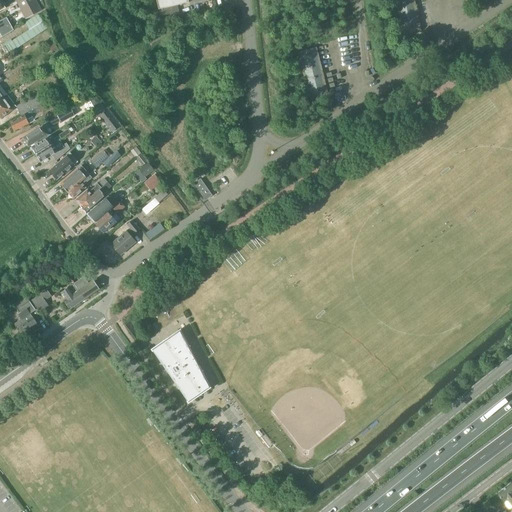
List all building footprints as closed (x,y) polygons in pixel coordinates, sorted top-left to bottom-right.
[(16,0),(21,9),(35,1),(34,0),(16,0)] [(189,3),(188,0),(156,0),(159,10),(189,3)] [(395,0),(403,35),(420,31),(413,0),(395,0)] [(35,1),(21,9),(27,19),(40,11),(35,1)] [(38,15),(25,24),(30,31),(12,42),(11,40),(3,45),(3,44),(0,45),(0,60),(9,54),(47,29),(38,15)] [(7,18),(0,21),(0,32),(2,37),(14,29),(7,18)] [(316,48),(298,53),(310,98),(327,93),(316,48)] [(66,71),(56,77),(63,89),(73,82),(66,71)] [(21,115),(45,102),(40,93),(16,107),(21,115)] [(0,117),(1,119),(5,116),(13,110),(11,108),(14,105),(6,94),(0,98),(0,117)] [(61,114),(62,113),(61,111),(56,113),(49,101),(32,110),(32,111),(25,115),(9,123),(13,132),(35,121),(34,120),(44,116),(47,121),(57,116),(61,114)] [(100,105),(92,110),(95,115),(103,110),(100,105)] [(107,112),(101,116),(108,126),(105,128),(110,135),(119,128),(107,112)] [(50,127),(60,122),(64,120),(61,114),(57,116),(47,121),(50,127)] [(29,147),(49,135),(43,126),(23,138),(29,147)] [(62,139),(70,133),(68,129),(59,135),(62,139)] [(36,155),(60,140),(58,137),(54,139),(52,135),(31,147),(36,155)] [(57,152),(56,149),(55,148),(62,144),(60,140),(36,155),(40,162),(52,155),(57,152)] [(56,161),(70,149),(66,143),(56,149),(57,152),(52,155),(56,161)] [(136,158),(141,154),(136,147),(131,151),(136,158)] [(103,151),(91,162),(95,168),(108,157),(103,151)] [(116,152),(105,161),(109,166),(121,156),(117,151),(116,152)] [(56,180),(78,162),(70,153),(49,171),(56,180)] [(143,166),(148,162),(141,154),(136,158),(143,166)] [(153,169),(147,163),(139,170),(145,177),(153,169)] [(68,193),(89,175),(84,168),(62,187),(68,193)] [(84,185),(92,178),(95,175),(92,172),(89,175),(68,193),(73,199),(86,188),(84,185)] [(101,188),(108,183),(104,179),(98,184),(97,184),(95,186),(96,187),(90,192),(88,189),(75,200),(80,207),(101,188)] [(192,185),(196,191),(198,190),(205,200),(212,196),(201,180),(192,185)] [(105,197),(102,194),(111,187),(108,183),(101,188),(80,207),(86,213),(99,201),(99,202),(105,197)] [(110,210),(118,204),(114,200),(113,201),(108,196),(100,203),(89,213),(87,215),(95,224),(107,213),(108,212),(110,210)] [(116,214),(125,207),(120,202),(118,204),(110,210),(108,212),(107,213),(108,213),(95,224),(104,233),(120,219),(116,214)] [(127,232),(130,236),(134,232),(134,233),(139,229),(132,221),(127,225),(131,229),(127,232)] [(130,236),(127,232),(126,232),(111,244),(120,255),(135,242),(130,236)] [(75,268),(81,277),(87,273),(81,264),(75,268)] [(74,284),(75,283),(70,276),(67,278),(72,285),(61,293),(66,300),(64,301),(70,309),(84,299),(74,284)] [(99,289),(93,281),(89,284),(84,277),(75,283),(74,284),(84,299),(99,289)] [(48,306),(45,301),(52,296),(47,289),(40,294),(31,300),(40,311),(48,306)] [(30,314),(36,310),(27,295),(16,303),(26,317),(14,325),(22,336),(38,325),(30,314)] [(211,388),(181,331),(180,331),(152,350),(189,403),(211,388)] [(507,507),(510,505),(511,507),(511,484),(511,483),(497,494),(504,503),(507,507)]
